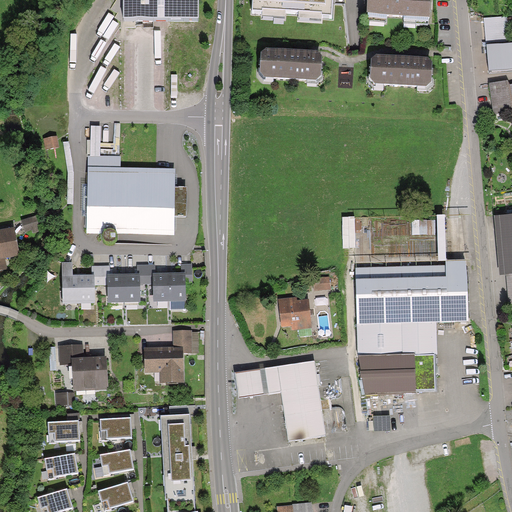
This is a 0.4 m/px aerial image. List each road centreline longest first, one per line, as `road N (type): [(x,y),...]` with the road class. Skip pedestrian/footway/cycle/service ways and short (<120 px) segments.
road 1 (primary): [(225,511),(216,196),(227,0)]
road 2 (unclassified): [(458,0),(511,487)]
